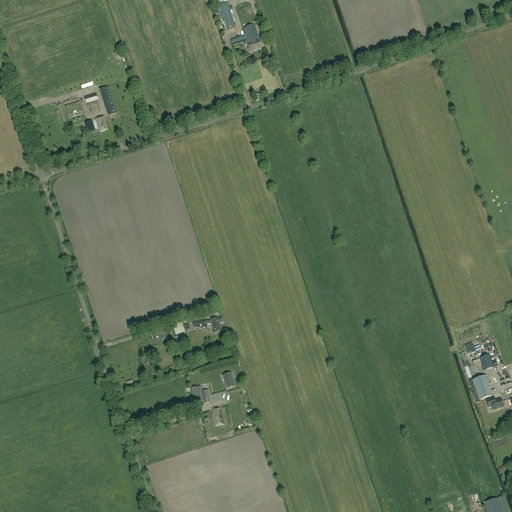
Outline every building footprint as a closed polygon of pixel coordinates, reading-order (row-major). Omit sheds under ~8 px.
[(226,28),(235,25),(228,3),(217,7),(221,18),(223,17),(226,28)] [(250,52),(262,48),(260,41),(261,41),(260,37),(258,37),(254,25),(256,25),(249,3),(236,8),(248,42),(247,42),(249,48),(248,48),(247,50),(248,52),(250,52)] [(238,42),(244,41),(243,37),(230,40),(231,48),(234,47),(235,50),(240,49),(238,42)] [(120,65),(117,63),(114,61),(111,64),(110,63),(113,60),(111,58),(106,63),(113,71),(120,65)] [(109,87),(100,90),(109,115),(117,113),(109,87)] [(96,94),(85,98),(87,104),(98,100),(96,94)] [(104,118),(96,120),(100,132),(108,130),(104,118)] [(84,123),(87,133),(95,131),(92,121),(84,123)] [(206,321),(206,320),(192,324),(193,327),(194,327),(195,329),(199,327),(200,329),(207,327),(207,325),(211,324),(214,334),(222,332),(220,324),(223,323),(222,318),(218,319),(218,317),(210,319),(210,320),(206,321)] [(480,359),(484,371),(494,368),(490,356),(480,359)] [(479,359),(472,361),(475,368),(481,365),(479,359)] [(223,376),(227,388),(235,386),(231,373),(223,376)] [(480,400),(493,396),(485,376),(468,382),(472,393),(476,404),(481,402),(480,400)] [(199,387),(192,389),(194,403),(203,401),(203,404),(211,403),(209,390),(200,392),(199,387)] [(494,398),(486,401),(488,408),(492,407),(493,411),(503,407),(501,399),(495,401),(494,398)] [(224,424),(220,408),(213,410),(216,426),(224,424)] [(485,503),(486,507),(484,507),(485,511),(508,511),(503,497),(485,503)]
